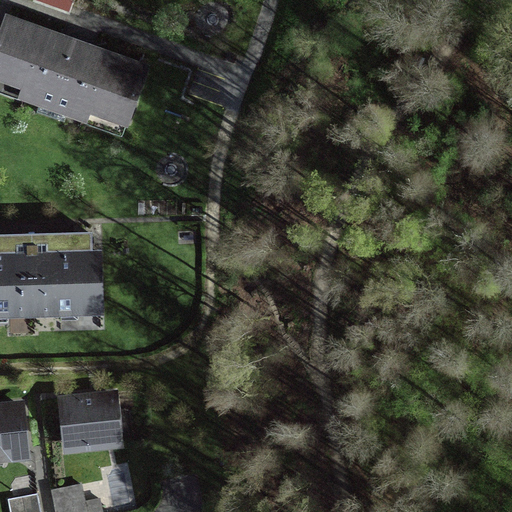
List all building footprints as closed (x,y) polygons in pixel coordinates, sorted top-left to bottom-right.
[(146,67),(5,16),(0,29),(0,78),(21,86),(18,94),(84,118),(88,108),(126,122),(146,67)] [(99,240),(0,243),(0,260),(100,258),(99,240)] [(100,258),(0,260),(0,323),(110,321),(109,258),(100,258)] [(126,452),(120,398),(66,404),(71,458),(126,452)] [(0,468),(32,466),(27,408),(0,410),(0,468)] [(40,511),(38,501),(8,507),(9,511),(40,511)]
